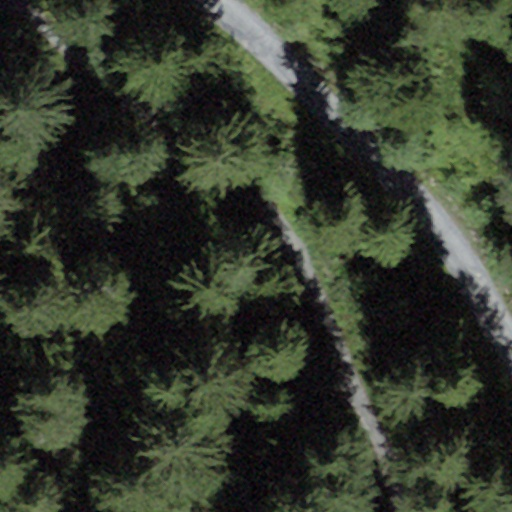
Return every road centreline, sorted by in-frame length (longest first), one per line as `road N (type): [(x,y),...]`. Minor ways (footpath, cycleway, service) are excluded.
road 1 (track): [(394,511),(302,301),(236,197),(82,64),(0,14)]
road 2 (track): [(511,350),(387,173),(225,0)]
